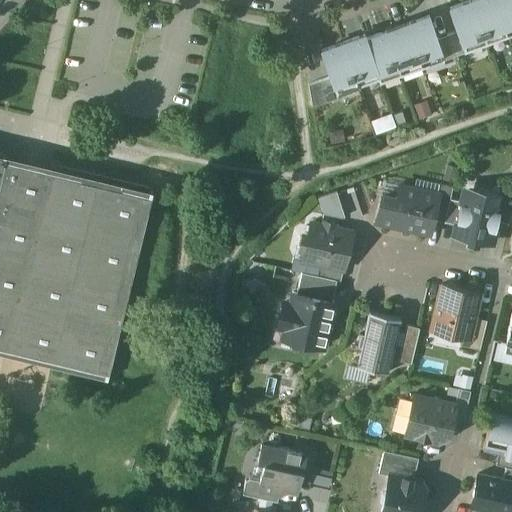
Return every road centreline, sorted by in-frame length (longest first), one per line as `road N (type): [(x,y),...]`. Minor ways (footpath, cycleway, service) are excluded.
road 1 (residential): [(511,283),(383,254),(372,302)]
road 2 (residential): [(447,511),(476,389)]
